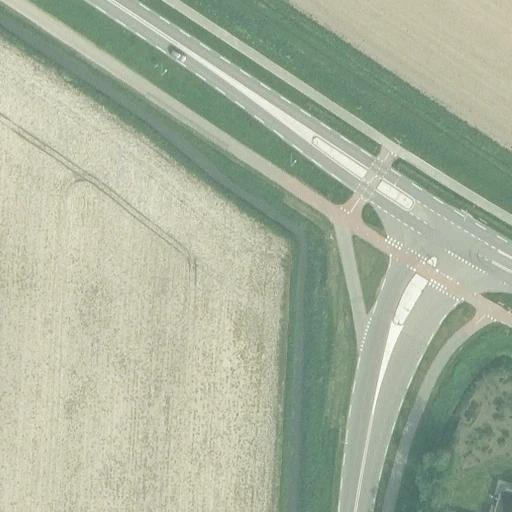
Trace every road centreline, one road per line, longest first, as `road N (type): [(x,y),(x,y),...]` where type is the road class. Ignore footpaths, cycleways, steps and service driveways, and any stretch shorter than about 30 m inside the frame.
road 1 (primary): [(240,88),(307,150),(404,217),(433,218)]
road 2 (primary): [(433,218),(417,193),(240,88)]
road 3 (secondary): [(433,218),(385,310),(382,373)]
road 4 (secondary): [(382,373),(474,239)]
road 5 (primary): [(240,88),(108,0)]
road 6 (secondary): [(356,511),(382,373)]
